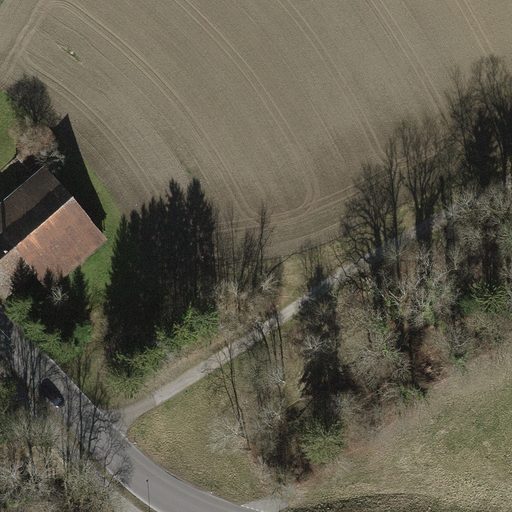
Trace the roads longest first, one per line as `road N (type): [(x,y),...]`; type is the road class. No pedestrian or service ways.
road 1 (track): [(97,431),(361,264),(511,183)]
road 2 (secondary): [(196,511),(144,483),(0,328)]
